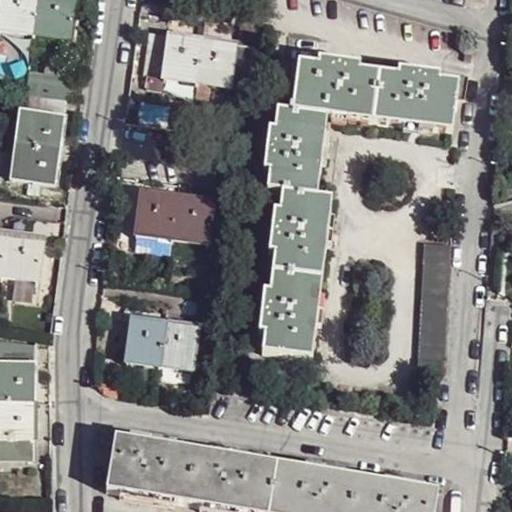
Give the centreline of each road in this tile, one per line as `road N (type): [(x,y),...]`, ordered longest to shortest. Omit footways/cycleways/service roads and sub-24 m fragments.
road 1 (residential): [(77,511),(74,416),(93,164),(122,0)]
road 2 (residential): [(493,31),(464,511)]
